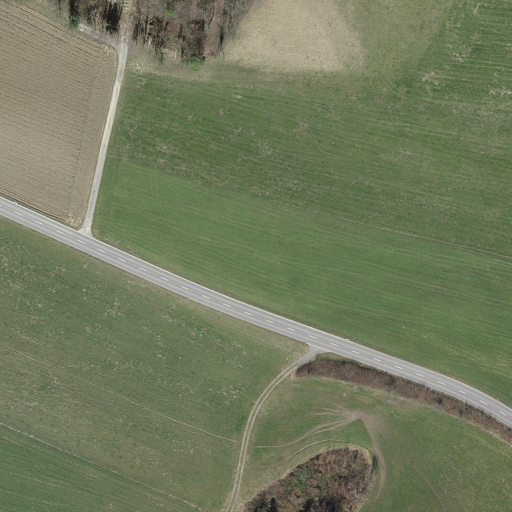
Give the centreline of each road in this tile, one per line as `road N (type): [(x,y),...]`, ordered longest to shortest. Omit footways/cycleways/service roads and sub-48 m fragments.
road 1 (tertiary): [(511,418),(445,383),(203,297),(0,206)]
road 2 (track): [(26,0),(121,48),(82,243)]
road 3 (track): [(331,344),(262,398),(229,511)]
